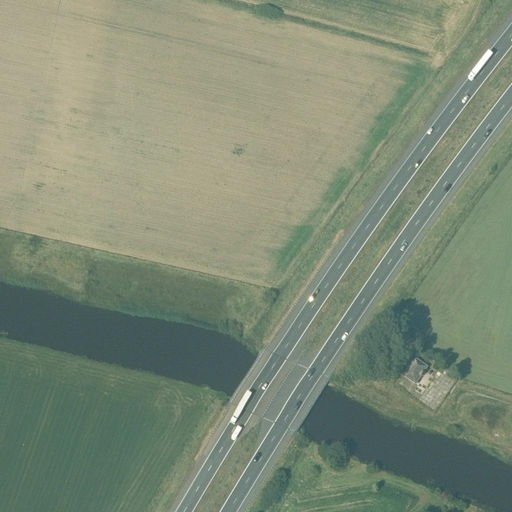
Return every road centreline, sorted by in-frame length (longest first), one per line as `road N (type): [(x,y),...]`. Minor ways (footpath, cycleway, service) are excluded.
road 1 (motorway): [(511,30),(352,241),(180,511)]
road 2 (motorway): [(234,511),(322,366),(511,102)]
